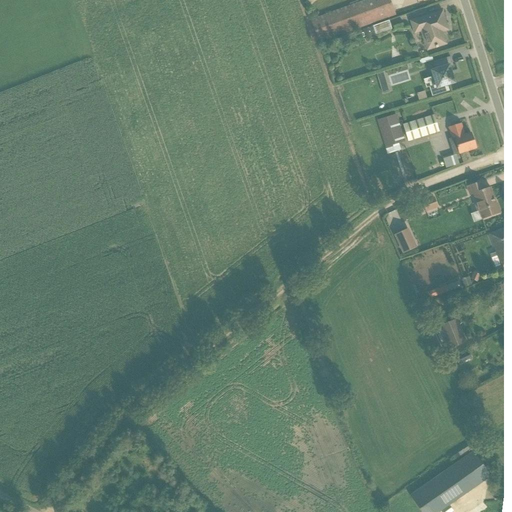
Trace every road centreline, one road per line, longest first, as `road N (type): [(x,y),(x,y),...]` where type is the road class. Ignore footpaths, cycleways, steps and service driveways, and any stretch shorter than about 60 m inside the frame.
road 1 (track): [(511,153),(411,189),(368,220),(121,416),(46,511)]
road 2 (residential): [(462,0),(511,153)]
